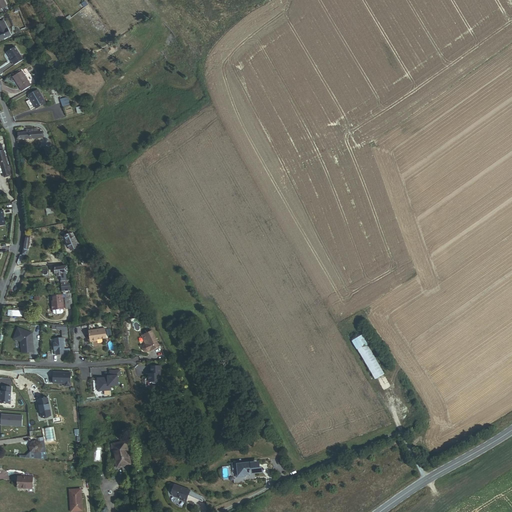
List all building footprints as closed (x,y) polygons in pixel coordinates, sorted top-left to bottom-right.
[(0,40),(10,35),(4,22),(0,23),(0,40)] [(23,59),(15,47),(6,52),(15,65),(23,59)] [(22,91),(31,86),(23,71),(14,76),(22,91)] [(35,108),(45,102),(38,89),(27,95),(35,108)] [(65,112),(72,109),(70,102),(68,103),(63,104),(65,112)] [(20,142),(42,140),(41,134),(38,135),(38,130),(27,131),(27,135),(20,135),(20,142)] [(11,170),(7,154),(0,155),(1,160),(5,176),(6,180),(13,179),(12,174),(13,174),(12,169),(11,170)] [(73,253),(79,249),(73,238),(66,242),(73,253)] [(19,266),(24,266),(31,242),(25,240),(19,266)] [(58,275),(66,274),(66,266),(55,267),(55,274),(57,273),(58,275)] [(61,291),(71,290),(69,278),(60,278),(61,291)] [(65,311),(72,310),(70,292),(63,293),(65,311)] [(63,307),(62,294),(53,295),(53,298),(51,298),(52,308),(63,307)] [(32,334),(17,328),(14,338),(21,343),(22,353),(34,353),(32,334)] [(105,328),(88,331),(91,343),(98,342),(98,340),(106,338),(105,328)] [(160,347),(152,331),(142,336),(146,345),(143,346),(143,349),(144,352),(148,353),(160,347)] [(383,375),(363,334),(352,340),(373,380),(383,375)] [(66,344),(64,344),(63,337),(55,338),(57,355),(64,354),(63,348),(66,347),(66,344)] [(161,383),(160,367),(151,368),(151,375),(151,384),(153,385),(155,385),(157,384),(161,383)] [(118,385),(117,376),(120,376),(120,369),(110,370),(110,375),(107,375),(107,376),(107,377),(105,378),(105,377),(97,377),(97,390),(108,389),(108,385),(118,385)] [(70,372),(54,372),(54,383),(66,384),(66,386),(70,386),(70,372)] [(10,403),(11,386),(2,386),(2,391),(1,391),(0,402),(10,403)] [(41,418),(51,415),(48,397),(38,400),(41,418)] [(22,426),(23,415),(2,414),(1,424),(22,426)] [(43,434),(39,435),(40,441),(41,442),(42,446),(40,450),(35,452),(31,450),(25,456),(25,458),(47,459),(43,434)] [(42,446),(41,442),(40,441),(36,440),(32,441),(29,445),(31,450),(35,452),(40,450),(42,446)] [(119,466),(132,463),(127,440),(113,444),(119,466)] [(237,465),(238,478),(252,477),(252,474),(264,473),(263,462),(237,465)] [(17,489),(32,491),(33,479),(18,478),(17,489)] [(192,492),(174,485),(172,493),(174,496),(182,499),(181,501),(188,503),(192,492)] [(83,510),(81,488),(69,489),(72,511),(83,510)]
